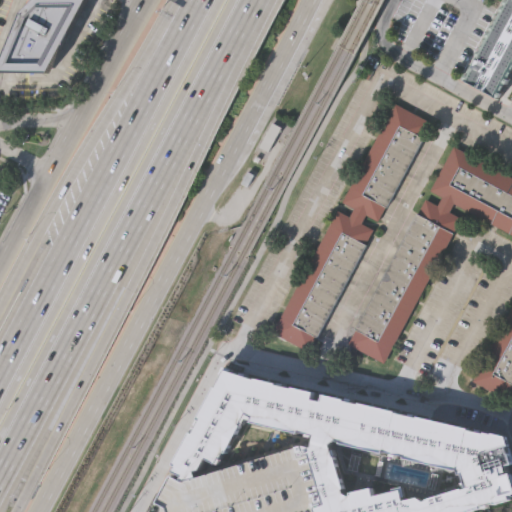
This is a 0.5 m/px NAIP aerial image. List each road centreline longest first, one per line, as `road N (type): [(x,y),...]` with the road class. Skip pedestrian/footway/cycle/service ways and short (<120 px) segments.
road 1 (motorway): [(0,427),(229,0)]
road 2 (motorway): [(0,472),(225,53)]
road 3 (motorway): [(218,0),(0,408)]
road 4 (motorway): [(195,0),(0,375)]
road 5 (secondary): [(39,511),(228,160)]
road 6 (motorway): [(189,0),(35,238)]
road 7 (secondary): [(140,0),(13,231)]
road 8 (motorway): [(128,288),(225,53)]
road 9 (motorway): [(13,511),(128,288)]
road 10 (secondary): [(228,160),(285,42)]
